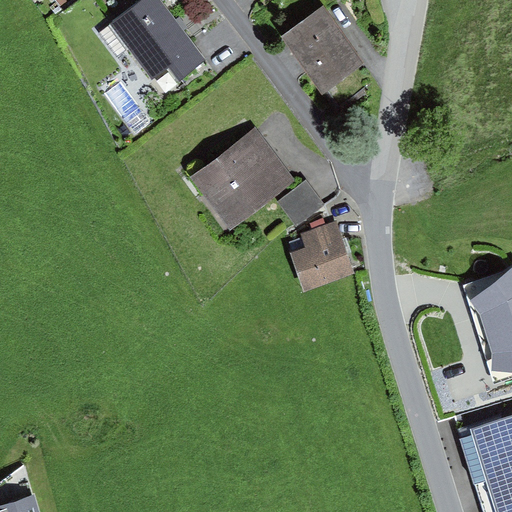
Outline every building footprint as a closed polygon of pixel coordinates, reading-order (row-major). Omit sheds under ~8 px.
[(161,0),(147,0),(111,27),(149,80),(167,66),(180,84),(208,63),(161,0)] [(324,11),(285,37),(323,94),(362,69),(324,11)] [(255,131),(189,180),(227,230),(293,181),(255,131)] [(307,185),(279,205),(295,227),(323,206),(307,185)] [(308,251),(293,255),(305,292),(353,277),(336,221),(302,232),(308,251)] [(501,374),(511,370),(511,271),(478,280),(501,374)] [(511,511),(511,410),(463,425),(488,511),(511,511)] [(0,511),(34,511),(22,469),(0,482),(0,511)]
